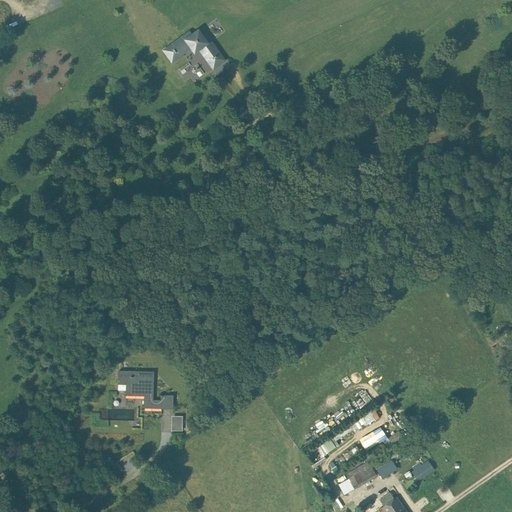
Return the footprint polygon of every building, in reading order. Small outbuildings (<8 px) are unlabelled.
[(0,0),(0,14),(4,12),(1,5),(4,4),(3,2),(7,0),(18,0),(16,1),(19,7),(21,6),(21,4),(29,0),(0,0)] [(170,44),(162,50),(172,63),(190,49),(193,53),(194,55),(198,52),(199,51),(213,70),(226,60),(207,33),(203,36),(198,29),(185,38),(183,35),(173,42),(171,44),(170,44)] [(48,98),(33,77),(22,83),(38,105),(48,98)] [(161,400),(153,400),(154,372),(118,371),(118,385),(126,385),(126,396),(126,395),(144,396),(144,408),(173,409),(173,396),(161,395),(161,400)] [(172,415),(172,431),(184,431),(184,415),(172,415)] [(387,438),(383,440),(390,450),(393,447),(392,446),(403,439),(398,432),(388,439),(387,438)] [(337,438),(328,438),(328,448),(337,448),(337,438)] [(396,451),(402,460),(419,448),(413,439),(396,451)] [(379,444),(367,452),(372,461),(385,452),(379,444)] [(377,470),(382,479),(395,470),(390,461),(377,470)] [(412,472),(418,481),(434,470),(427,461),(421,465),(420,463),(413,468),(415,470),(412,472)] [(338,484),(343,495),(376,477),(368,462),(346,474),(348,478),(338,484)] [(384,511),(406,511),(396,497),(394,499),(390,493),(388,494),(387,493),(384,495),(385,496),(379,500),(383,506),(381,507),(384,511)] [(335,511),(341,508),(336,500),(330,504),(335,511)]
